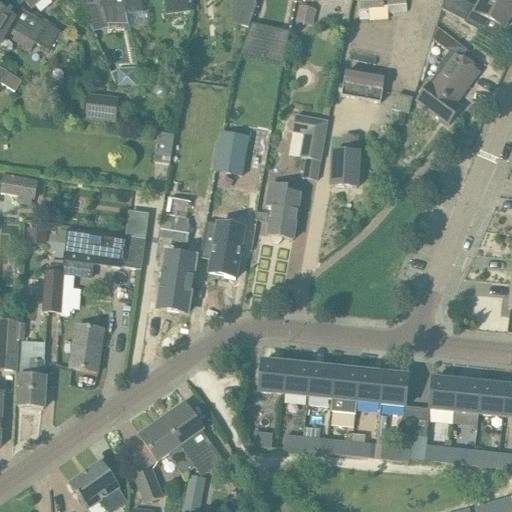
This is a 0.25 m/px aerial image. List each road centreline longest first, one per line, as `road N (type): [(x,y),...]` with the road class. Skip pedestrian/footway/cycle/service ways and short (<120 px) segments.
road 1 (residential): [(0,488),(237,332),(413,343)]
road 2 (residential): [(413,343),(511,98)]
